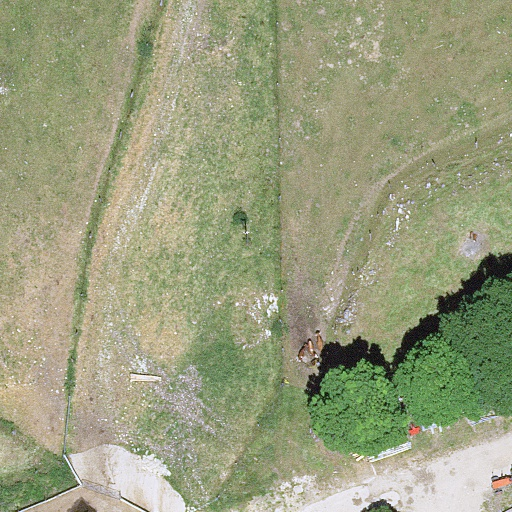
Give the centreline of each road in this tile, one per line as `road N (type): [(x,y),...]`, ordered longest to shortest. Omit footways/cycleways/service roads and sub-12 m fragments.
road 1 (track): [(200,0),(99,314),(114,404)]
road 2 (track): [(511,447),(391,492)]
